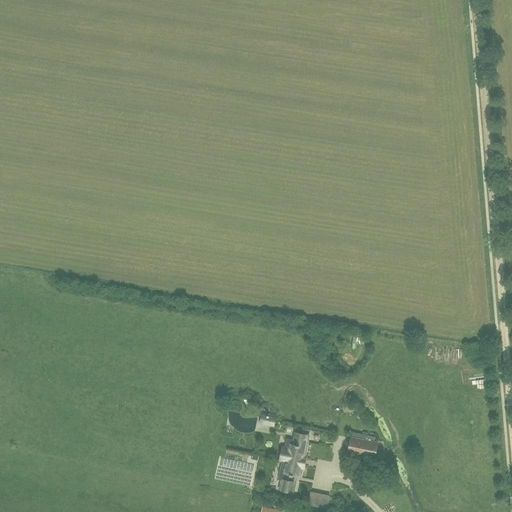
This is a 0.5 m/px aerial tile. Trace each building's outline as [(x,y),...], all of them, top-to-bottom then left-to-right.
[(274,426),(277,414),(268,412),(267,413),(261,412),(259,423),(274,426)] [(311,444),(322,444),(322,432),(311,432),(311,444)] [(303,442),(304,435),(295,433),(294,441),(287,439),(285,448),(282,448),(280,460),(282,461),(280,472),(285,473),(283,480),(282,480),(280,490),(292,493),(294,482),(293,482),(294,475),(299,476),(306,443),(303,442)] [(359,440),(350,438),(348,452),(356,454),(356,452),(367,455),(367,456),(375,458),(378,444),(375,443),(376,437),(363,434),(360,434),(359,440)] [(308,505),(327,509),(328,502),(331,502),(332,498),(329,497),(329,496),(311,492),(308,505)]
